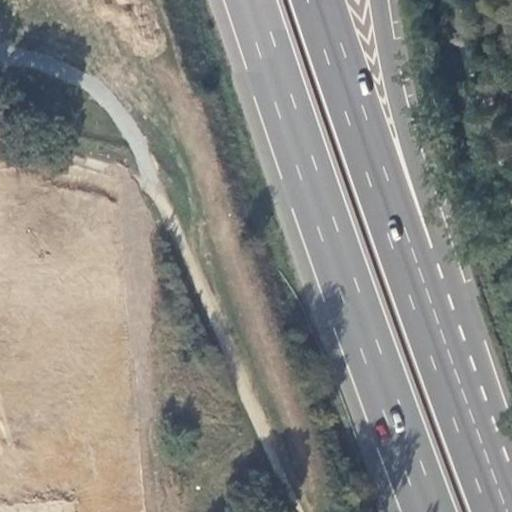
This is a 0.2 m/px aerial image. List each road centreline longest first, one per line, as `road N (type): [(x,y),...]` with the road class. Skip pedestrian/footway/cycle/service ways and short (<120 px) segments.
road 1 (trunk): [(251,0),(431,511)]
road 2 (trunk): [(406,258),(318,0)]
road 3 (trunk): [(406,258),(429,208),(379,0)]
road 4 (trunk): [(497,511),(406,258)]
